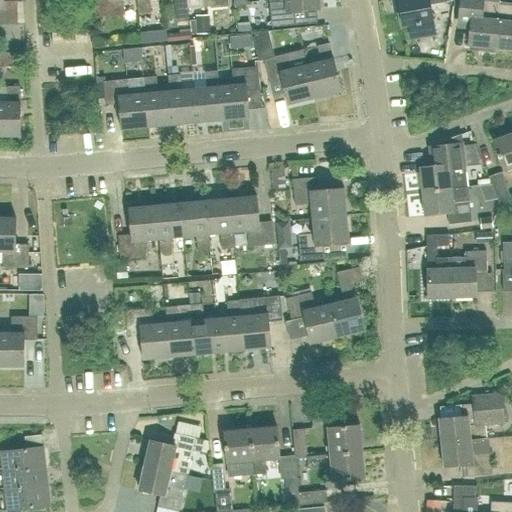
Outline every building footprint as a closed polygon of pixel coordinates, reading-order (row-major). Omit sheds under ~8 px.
[(0,0),(0,25),(5,26),(18,25),(17,0),(5,1),(4,0),(0,0)] [(96,0),(98,17),(111,16),(111,17),(125,16),(123,1),(128,0),(96,0)] [(136,0),(138,14),(150,13),(148,0),(136,0)] [(174,0),(175,10),(187,8),(186,0),(174,0)] [(294,25),(293,12),(321,9),(319,0),(284,0),(269,2),(270,15),(271,27),(294,25)] [(402,25),(408,24),(411,39),(435,34),(429,6),(447,2),(452,1),(452,0),(392,0),(394,11),(399,10),(402,25)] [(493,47),(495,47),(499,2),(484,0),(458,0),(457,18),(468,19),(466,44),(479,45),(479,50),(492,52),(493,47)] [(511,2),(499,2),(495,47),(511,48),(511,2)] [(237,23),(238,32),(250,31),(250,22),(237,23)] [(76,31),(52,33),(52,43),(76,41),(76,31)] [(241,36),(242,48),(253,47),(252,35),(241,36)] [(306,64),(315,99),(342,92),(329,41),(317,44),(321,60),(306,64)] [(0,66),(18,67),(17,52),(0,52),(0,66)] [(269,82),(282,79),(289,106),(315,99),(306,64),(292,68),(288,53),(263,60),(269,82)] [(257,67),(244,68),(231,69),(233,85),(220,86),(219,86),(223,121),(249,118),(246,91),(260,90),(257,67)] [(194,89),(198,124),(223,121),(219,86),(220,86),(218,71),(205,73),(206,88),(194,89)] [(168,92),(172,126),(198,124),(194,89),(182,90),(180,74),(167,76),(168,92)] [(143,94),(147,129),(172,126),(168,92),(157,93),(155,77),(142,79),(144,94),(143,94)] [(116,115),(119,115),(121,132),(147,129),(143,94),(130,95),(129,81),(116,82),(115,80),(103,81),(105,104),(115,104),(116,115)] [(7,102),(0,102),(0,138),(19,138),(20,86),(7,86),(7,102)] [(511,132),(492,140),(503,170),(511,166),(511,132)] [(467,187),(465,173),(462,134),(430,143),(433,167),(419,168),(421,192),(467,187)] [(271,170),(273,190),(286,189),(284,169),(271,170)] [(500,208),(511,203),(511,202),(500,172),(488,177),(500,208)] [(292,179),(293,192),(294,205),(310,204),(312,219),(348,215),(345,188),(317,190),(315,177),(292,179)] [(483,181),(473,183),(477,208),(487,206),(483,181)] [(467,187),(421,192),(423,216),(448,213),(449,224),(471,222),(469,201),(467,187)] [(272,221),(259,222),(257,196),(204,200),(207,235),(219,234),(220,250),(233,249),(232,233),(246,232),(247,248),(261,246),(261,245),(274,244),(272,221)] [(207,235),(204,200),(179,202),(182,238),(195,237),(196,252),(208,251),(207,235)] [(158,240),(159,255),(171,254),(170,239),(182,238),(179,202),(155,204),(158,240)] [(120,258),(132,257),(132,258),(145,257),(143,241),(158,240),(155,204),(128,207),(130,234),(118,235),(120,258)] [(323,258),(322,245),(350,243),(348,215),(312,219),(313,234),(298,235),(299,247),(300,260),(323,258)] [(29,244),(16,244),(16,218),(0,217),(0,254),(3,254),(3,268),(16,268),(28,268),(29,244)] [(480,231),(492,230),(491,217),(479,218),(480,231)] [(476,233),(476,244),(492,243),(492,232),(476,233)] [(426,247),(449,246),(449,234),(426,235),(426,247)] [(278,250),(292,248),(291,238),(277,240),(278,250)] [(511,241),(501,242),(502,270),(511,270),(511,241)] [(450,257),(451,269),(452,298),(475,297),(475,273),(486,273),(485,250),(463,251),(464,257),(450,257)] [(451,269),(438,269),(437,252),(427,252),(427,269),(426,269),(427,299),(452,298),(451,269)] [(117,279),(127,278),(126,266),(116,267),(117,279)] [(337,273),(341,286),(344,301),(330,304),(337,339),(365,332),(353,283),(363,280),(360,267),(337,273)] [(219,353),(216,319),(204,320),(202,304),(200,304),(199,293),(189,294),(190,305),(195,355),(219,353)] [(291,321),(304,318),(310,345),(337,339),(330,304),(315,308),(311,293),(285,299),(291,321)] [(279,297),(266,298),(253,299),(255,315),(242,316),(245,351),(271,348),(269,321),(281,320),(279,297)] [(245,351),(242,316),(241,317),(239,301),(227,302),(229,318),(216,319),(219,353),(245,351)] [(190,305),(178,306),(165,307),(167,323),(171,358),(195,355),(190,305)] [(127,334),(140,333),(143,360),(171,358),(167,323),(152,324),(151,308),(138,309),(138,310),(125,311),(127,334)] [(0,366),(23,367),(24,340),(23,317),(12,317),(12,332),(0,332),(0,366)] [(440,442),(486,438),(485,425),(503,423),(500,393),(472,396),(473,404),(459,405),(460,417),(437,419),(440,442)] [(329,454),(361,451),(359,424),(326,427),(329,454)] [(253,461),(254,475),(266,474),(265,460),(278,459),(275,426),(250,429),(253,461)] [(306,457),(303,428),(291,430),(294,458),(306,457)] [(253,461),(250,429),(222,432),(225,464),(253,461)] [(208,441),(195,438),(174,433),(172,446),(150,441),(145,466),(171,471),(174,457),(190,461),(193,450),(210,454),(208,441)] [(486,438),(440,442),(442,467),(465,464),(466,476),(491,474),(489,451),(487,452),(486,438)] [(3,472),(47,466),(45,446),(1,452),(3,472)] [(323,464),(330,464),(331,480),(364,477),(361,451),(329,454),(306,457),(308,469),(323,468),(323,464)] [(210,465),(213,492),(215,492),(224,491),(224,489),(222,464),(210,465)] [(47,466),(3,472),(5,491),(49,486),(47,466)] [(171,471),(145,466),(140,489),(161,494),(158,506),(178,511),(183,489),(168,486),(171,471)] [(298,504),(297,492),(296,476),(284,477),(287,505),(298,504)] [(461,511),(462,495),(474,495),(475,485),(452,484),(450,511),(461,511)] [(49,486),(5,491),(8,511),(52,506),(49,486)] [(217,511),(232,510),(233,510),(230,489),(224,489),(224,491),(215,492),(217,511)] [(297,492),(298,504),(326,502),(325,489),(297,492)] [(425,511),(439,511),(440,500),(426,500),(425,511)] [(510,511),(511,502),(490,501),(489,511),(510,511)]
